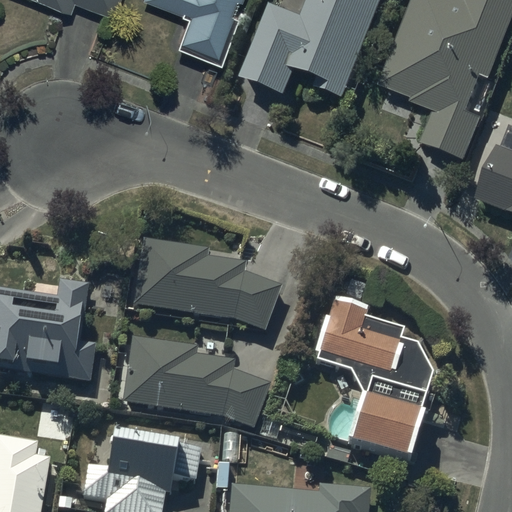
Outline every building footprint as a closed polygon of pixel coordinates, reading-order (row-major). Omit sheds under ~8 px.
[(34,0),(69,13),(72,4),(109,18),(116,0),(34,0)] [(157,0),(189,12),(177,42),(219,59),(237,13),(228,9),(231,0),(157,0)] [(384,0),(312,0),(304,22),(272,10),(243,86),(287,102),(295,81),(321,90),(318,96),(343,106),(384,0)] [(511,26),(511,0),(466,0),(465,4),(455,0),(417,0),(382,92),(414,104),(412,109),(436,118),(424,150),(465,165),(481,125),(468,120),(482,83),(489,86),(511,26)] [(511,158),(500,154),(478,208),(511,221),(511,158)] [(263,338),(280,294),(243,280),(245,270),(210,265),(211,262),(208,261),(209,258),(142,248),(133,312),(231,326),(263,338)] [(57,298),(0,290),(0,370),(25,374),(25,372),(54,376),(54,378),(89,383),(94,346),(79,344),(87,286),(59,282),(57,298)] [(366,316),(336,306),(332,320),(328,319),(317,355),(320,356),(318,362),(352,373),(364,398),(349,448),(411,466),(424,419),(421,418),(434,377),(418,349),(400,343),(403,334),(364,321),(366,316)] [(197,354),(131,344),(122,410),(222,425),(252,436),(269,394),(232,379),(234,368),(201,363),(201,360),(196,359),(197,354)] [(169,495),(172,476),(196,480),(201,451),(178,447),(179,439),(153,435),(152,442),(113,436),(108,467),(89,464),(84,494),(83,500),(107,503),(105,511),(162,511),(165,494),(169,495)] [(0,511),(39,511),(48,461),(44,460),(45,451),(35,450),(36,445),(0,438),(0,511)] [(320,499),(232,492),(229,511),(367,511),(369,497),(320,493),(320,499)]
